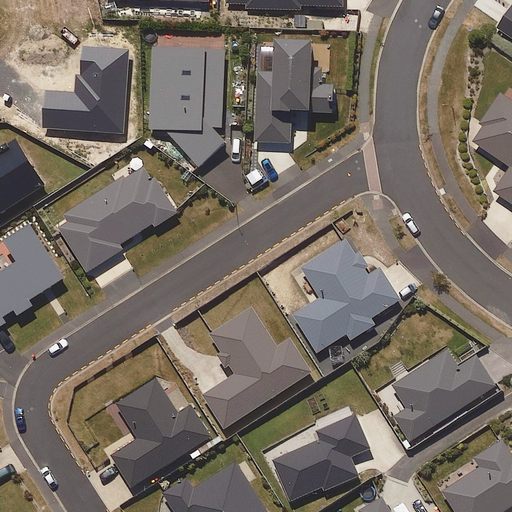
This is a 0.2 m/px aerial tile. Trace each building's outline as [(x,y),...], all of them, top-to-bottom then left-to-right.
[(228,0),(229,6),(249,6),(249,10),(347,9),(346,0),(228,0)] [(511,15),(502,32),(511,38),(511,15)] [(319,49),(281,48),(280,74),(259,73),(257,146),(305,147),(306,117),(337,118),(337,87),(318,86),(319,49)] [(228,55),(155,52),(152,134),(171,135),(201,170),(227,148),(226,130),(228,55)] [(511,101),(503,96),(483,125),(486,128),(475,143),(511,169),(511,171),(497,193),(511,203),(511,101)] [(181,216),(149,165),(69,216),(71,219),(59,227),(89,274),(124,252),(122,248),(156,226),(158,230),(181,216)] [(67,281),(34,229),(2,250),(14,268),(0,277),(0,331),(35,308),(32,304),(67,281)] [(376,275),(353,239),(294,276),(312,306),(295,316),(320,355),(350,336),(354,343),(378,327),(375,321),(404,302),(383,271),(376,275)] [(280,349),(255,310),(211,337),(237,377),(205,397),(227,431),(314,375),(293,341),(280,349)] [(461,369),(449,351),(381,392),(413,445),(500,392),(480,358),(461,369)] [(181,416),(159,380),(117,407),(139,442),(115,457),(134,489),(214,440),(195,408),(181,416)] [(325,441),(272,462),(290,505),(360,476),(352,458),(369,451),(354,416),(321,430),(325,441)] [(511,454),(505,443),(478,461),(484,470),(444,495),(455,511),(508,511),(511,510),(511,454)] [(268,511),(239,465),(198,490),(191,480),(166,496),(175,511),(268,511)] [(392,511),(384,499),(361,511),(392,511)]
